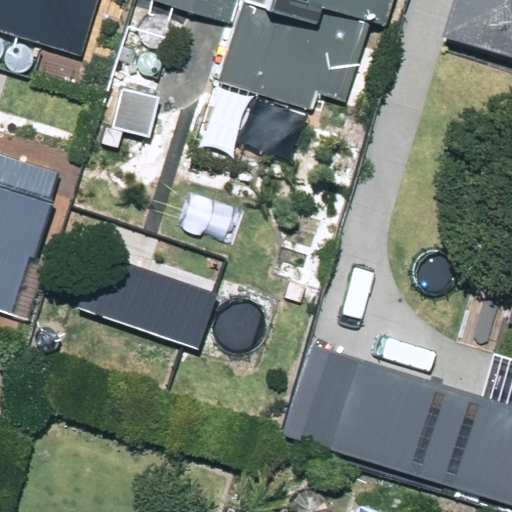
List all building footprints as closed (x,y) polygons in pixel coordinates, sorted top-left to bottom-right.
[(0,0),(0,20),(89,46),(102,0),(0,0)] [(189,0),(227,10),(210,71),(303,98),(308,82),(334,88),(358,1),(372,4),(373,0),(189,0)] [(511,42),(511,0),(427,0),(423,14),(511,42)] [(140,122),(148,84),(109,76),(102,116),(140,122)] [(363,265),(375,222),(343,214),(333,257),(363,265)] [(511,405),(309,336),(281,414),(511,493),(511,405)]
